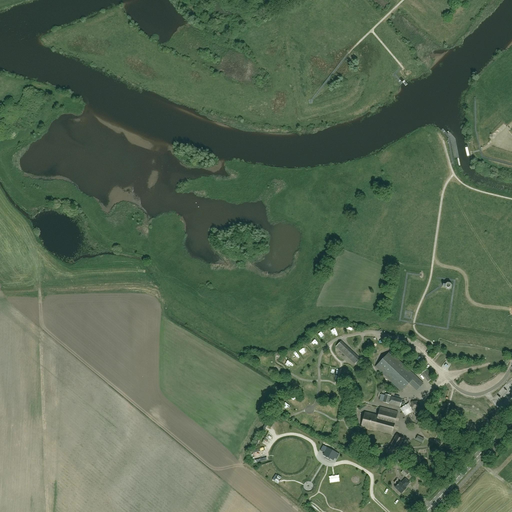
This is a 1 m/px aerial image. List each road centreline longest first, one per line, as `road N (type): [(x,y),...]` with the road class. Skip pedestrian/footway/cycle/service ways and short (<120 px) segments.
road 1 (track): [(266,451),(287,434),(290,416),(314,406),(319,360),(333,340),(368,331),(411,344)]
road 2 (track): [(287,434),(313,442),(316,454),(334,464),(361,467),(388,511)]
road 3 (secondary): [(425,511),(511,419)]
